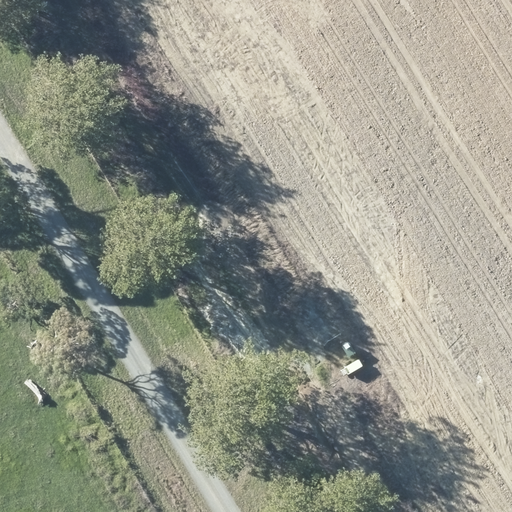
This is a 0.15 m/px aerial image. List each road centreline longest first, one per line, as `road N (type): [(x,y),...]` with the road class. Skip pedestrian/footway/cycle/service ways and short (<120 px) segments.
road 1 (track): [(75,0),(402,511)]
road 2 (unclassified): [(0,118),(230,511)]
